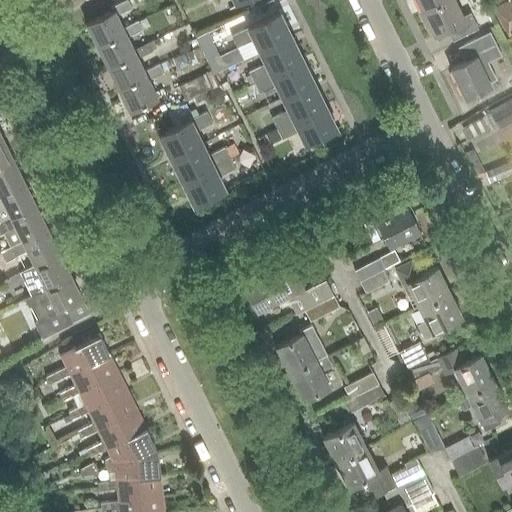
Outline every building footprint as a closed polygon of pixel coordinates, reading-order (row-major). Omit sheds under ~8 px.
[(94,41),(122,27),(115,15),(130,7),(126,0),(124,0),(110,7),(112,10),(86,23),(94,41)] [(416,0),(422,11),(444,0),(416,0)] [(454,0),(444,0),(422,11),(434,35),(446,30),(450,39),(476,27),(468,12),(461,15),(454,0)] [(509,36),(511,34),(511,0),(508,0),(495,7),(509,36)] [(252,38),(258,50),(290,35),(279,12),(231,35),(236,46),(252,38)] [(137,20),(122,27),(94,41),(106,63),(133,50),(126,36),(141,28),(137,20)] [(488,83),(496,79),(486,60),(500,53),(487,29),(462,42),(470,57),(449,68),(463,97),(489,84),(488,83)] [(207,31),(196,37),(213,73),(242,59),(237,47),(219,56),(207,31)] [(302,59),(290,35),(258,50),(264,63),(248,71),(253,81),(302,59)] [(106,63),(116,84),(144,71),(137,58),(152,50),(148,42),(133,50),(106,63)] [(197,46),(187,51),(194,66),(205,60),(197,46)] [(274,84),(280,96),(313,81),(302,59),(253,81),(258,92),(274,84)] [(158,64),(144,71),(116,84),(129,110),(157,97),(148,79),(162,72),(158,64)] [(207,74),(179,86),(185,100),(213,88),(207,74)] [(253,81),(245,86),(250,96),(258,92),(253,81)] [(271,117),(277,128),(324,105),(313,81),(280,96),(287,110),(271,117)] [(511,99),(491,111),(491,112),(500,126),(502,130),(511,124),(511,99)] [(324,105),(277,128),(277,129),(268,133),(272,142),(281,137),(282,138),(297,130),(303,142),(335,126),(324,105)] [(168,157),(200,142),(194,130),(210,122),(205,111),(158,135),(168,157)] [(500,126),(491,112),(485,115),(494,130),(500,126)] [(0,135),(0,164),(12,159),(0,135)] [(200,142),(168,157),(180,181),(228,157),(223,147),(206,155),(200,142)] [(465,152),(476,174),(484,170),(473,148),(465,152)] [(233,167),(228,157),(180,181),(192,204),(223,189),(216,176),(233,167)] [(0,193),(23,182),(12,159),(0,164),(0,193)] [(511,161),(486,172),(491,183),(511,174),(511,161)] [(23,182),(0,193),(0,223),(35,205),(23,182)] [(386,196),(364,207),(372,222),(376,219),(389,243),(417,229),(405,204),(393,210),(386,196)] [(35,205),(0,223),(0,236),(16,229),(22,240),(46,227),(35,205)] [(59,253),(46,227),(22,240),(0,250),(0,252),(5,262),(27,251),(34,266),(59,253)] [(378,257),(354,269),(359,280),(381,269),(383,267),(399,259),(394,249),(378,257)] [(20,273),(25,282),(31,294),(70,275),(59,253),(34,266),(20,273)] [(412,289),(420,304),(447,290),(435,265),(417,274),(409,259),(393,267),(401,282),(400,283),(405,292),(412,289)] [(275,269),(243,286),(256,310),(286,294),(295,312),(303,308),(308,306),(330,295),(332,294),(327,284),(304,296),(302,292),(289,268),(277,274),(275,269)] [(381,269),(359,280),(365,291),(386,280),(381,269)] [(28,307),(30,306),(37,319),(33,321),(42,338),(72,322),(64,307),(82,298),(70,275),(31,294),(24,298),(28,307)] [(447,290),(420,304),(427,318),(414,325),(421,340),(435,333),(433,328),(460,314),(447,290)] [(308,306),(303,308),(309,321),(336,307),(330,295),(308,306)] [(300,333),(275,345),(289,372),(326,354),(311,325),(299,331),(300,333)] [(65,366),(44,376),(48,383),(69,373),(108,353),(99,334),(59,353),(65,366)] [(418,340),(395,351),(398,359),(421,347),(418,340)] [(404,369),(427,358),(421,347),(398,359),(404,369)] [(461,362),(454,348),(428,361),(427,358),(404,369),(410,380),(440,365),(444,372),(453,368),(466,393),(492,379),(479,353),(461,362)] [(72,386),(59,392),(63,400),(78,392),(114,375),(118,373),(110,356),(108,353),(69,373),(73,382),(72,386)] [(326,354),(289,372),(302,398),(329,385),(321,370),(331,365),(326,354)] [(373,372),(343,387),(348,398),(355,395),(361,405),(384,394),(373,372)] [(81,404),(68,411),(72,418),(87,411),(123,393),(127,391),(119,375),(118,373),(114,375),(78,392),(82,401),(81,404)] [(502,422),(496,411),(505,406),(492,379),(466,393),(457,398),(463,409),(472,405),(485,430),(502,422)] [(90,423),(77,430),(80,437),(96,429),(132,411),(136,409),(128,393),(127,391),(123,393),(87,411),(91,419),(90,423)] [(425,449),(441,444),(430,408),(414,413),(425,449)] [(99,441),(86,448),(90,456),(105,448),(141,430),(145,428),(137,412),(136,409),(132,411),(96,429),(100,437),(99,441)] [(322,437),(334,462),(365,446),(353,421),(322,437)] [(109,456),(104,459),(105,464),(156,450),(145,428),(141,430),(105,448),(109,456)] [(473,447),(467,436),(444,448),(449,459),(473,447)] [(511,445),(487,458),(500,485),(511,478),(511,445)] [(393,482),(385,466),(378,470),(365,446),(334,462),(346,486),(363,477),(371,493),(393,482)] [(156,450),(105,464),(108,470),(114,470),(115,479),(155,475),(159,475),(156,450)] [(95,468),(95,467),(92,461),(79,470),(80,473),(95,468)] [(95,468),(80,473),(81,477),(96,475),(95,468)] [(393,482),(395,486),(400,483),(410,478),(405,468),(390,475),(393,482)] [(400,483),(410,503),(433,491),(423,472),(400,483)] [(115,479),(97,481),(98,489),(114,487),(117,490),(118,500),(157,496),(161,496),(161,492),(159,475),(155,475),(115,479)] [(118,500),(99,502),(100,510),(116,509),(119,511),(118,511),(162,511),(161,496),(157,496),(118,500)] [(405,511),(401,502),(380,511),(405,511)]
